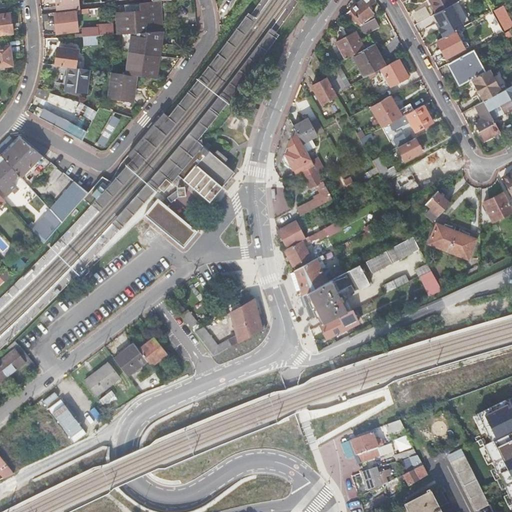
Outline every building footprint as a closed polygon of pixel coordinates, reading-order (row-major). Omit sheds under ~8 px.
[(81,9),(80,0),(55,0),(57,12),(75,10),(81,9)] [(140,2),(139,2),(140,11),(116,13),(118,34),(129,33),(135,32),(163,31),(161,0),(152,1),(140,2)] [(375,0),(363,0),(344,16),(358,27),(373,12),(368,6),(375,0)] [(455,3),(453,0),(428,0),(436,13),(449,6),(455,3)] [(473,0),(460,0),(455,3),(449,6),(452,12),(474,1),(473,0)] [(504,30),(511,25),(511,18),(504,4),(493,10),(504,30)] [(57,12),(54,12),(56,33),(78,30),(75,10),(57,12)] [(10,13),(0,13),(0,34),(12,33),(10,13)] [(163,113),(128,155),(131,159),(118,175),(96,200),(79,220),(71,230),(77,235),(91,221),(103,209),(113,197),(125,183),(133,174),(146,159),(156,148),(165,137),(172,128),(180,118),(189,107),(198,96),(206,86),(215,74),(225,61),(233,51),(246,34),(256,19),(248,13),(237,27),(224,43),(209,63),(196,79),(181,98),(167,116),(163,113)] [(374,18),(358,27),(363,34),(378,27),(374,18)] [(442,18),(428,25),(436,39),(445,34),(445,36),(459,29),(457,24),(451,27),(450,25),(452,24),(450,19),(445,22),(442,18)] [(74,36),(112,34),(112,24),(97,25),(97,27),(81,27),(82,33),(74,33),(74,36)] [(103,233),(90,247),(96,253),(101,248),(112,237),(124,225),(135,213),(146,201),(159,187),(164,191),(171,183),(178,175),(181,177),(209,201),(222,186),(234,172),(203,145),(202,134),(214,119),(224,107),(231,97),(242,83),(250,73),(261,58),(269,48),(278,34),(270,28),(264,37),(255,49),(246,62),(234,76),(227,86),(215,101),(207,112),(197,124),(187,137),(178,148),(170,158),(159,170),(150,181),(140,192),(128,206),(115,220),(103,233)] [(163,31),(135,32),(129,33),(124,51),(157,56),(163,31)] [(336,42),(345,59),(352,55),(363,49),(354,32),(336,42)] [(464,49),(454,32),(437,41),(446,59),(464,49)] [(375,43),(372,44),(384,66),(387,65),(375,43)] [(372,44),(363,49),(352,55),(364,77),(380,68),(384,66),(372,44)] [(511,49),(509,44),(502,48),(508,59),(511,56),(511,49)] [(9,45),(0,46),(0,66),(12,65),(9,45)] [(72,67),(75,68),(77,50),(74,50),(74,46),(67,46),(67,49),(58,48),(55,65),(72,67)] [(484,72),(472,50),(450,62),(462,84),(471,79),(484,72)] [(151,77),(157,56),(124,51),(119,73),(151,77)] [(408,76),(398,58),(387,65),(384,66),(380,68),(390,86),(408,76)] [(450,62),(447,64),(459,86),(462,84),(450,62)] [(91,93),(93,70),(75,68),(72,67),(69,90),(91,93)] [(335,69),(325,75),(327,77),(335,92),(345,87),(335,69)] [(489,69),(484,72),(471,79),(483,101),(500,91),(489,69)] [(136,75),(113,73),(110,98),(135,101),(136,91),(134,91),(136,75)] [(335,92),(327,77),(311,86),(321,104),(337,95),(335,92)] [(510,98),(505,89),(500,91),(483,101),(488,110),(510,98)] [(71,105),(73,99),(53,93),(44,109),(64,120),(60,129),(64,131),(76,107),(71,105)] [(370,106),(382,127),(394,120),(396,119),(397,119),(401,116),(397,109),(389,96),(370,106)] [(511,102),(510,99),(510,98),(488,110),(492,119),(506,111),(507,112),(511,109),(511,102)] [(97,107),(73,99),(71,105),(76,107),(64,131),(81,141),(88,128),(91,123),(99,107),(97,107)] [(415,99),(397,109),(401,116),(405,114),(420,107),(415,99)] [(488,110),(483,101),(475,105),(481,116),(473,120),(484,140),(500,132),(492,119),(488,110)] [(433,122),(423,105),(420,107),(405,114),(415,131),(433,122)] [(114,112),(99,107),(91,123),(88,128),(101,135),(97,142),(104,145),(119,119),(113,115),(114,112)] [(44,109),(40,118),(60,129),(64,120),(44,109)] [(304,120),(293,126),(294,128),(302,143),(316,136),(308,121),(305,122),(304,120)] [(292,169),(295,175),(308,167),(314,164),(302,143),(294,128),(282,159),(285,163),(292,169)] [(394,141),(398,147),(412,139),(408,133),(394,141)] [(0,144),(0,154),(2,157),(15,142),(8,136),(0,144)] [(4,159),(17,173),(23,167),(24,168),(32,159),(37,163),(43,157),(42,156),(19,137),(15,142),(2,157),(4,159)] [(412,139),(398,147),(405,161),(422,151),(414,138),(412,139)] [(443,153),(427,162),(434,174),(452,165),(451,162),(449,163),(443,153)] [(24,181),(22,178),(17,173),(4,159),(0,161),(0,187),(6,194),(13,188),(15,190),(24,181)] [(325,202),(332,199),(314,164),(308,167),(312,173),(303,177),(309,188),(318,183),(320,187),(318,188),(325,202)] [(22,178),(24,181),(29,186),(41,174),(33,166),(22,178)] [(392,167),(379,174),(383,181),(396,174),(392,167)] [(511,173),(502,179),(511,197),(511,196),(511,173)] [(178,175),(171,183),(174,186),(181,177),(178,175)] [(49,197),(35,182),(31,186),(44,201),(49,197)] [(50,209),(62,223),(88,194),(74,182),(50,209)] [(425,203),(438,215),(449,203),(436,191),(425,203)] [(177,192),(167,198),(170,201),(177,196),(177,192)] [(511,211),(511,208),(504,192),(483,202),(493,221),(511,211)] [(298,211),(300,216),(311,210),(317,207),(320,205),(318,201),(298,211)] [(321,214),(317,207),(311,210),(315,217),(321,214)] [(287,248),(302,241),(305,239),(296,221),(278,231),(287,248)] [(437,223),(429,243),(468,259),(476,240),(437,223)] [(318,238),(316,233),(309,237),(311,242),(318,238)] [(418,248),(412,237),(365,261),(372,273),(418,248)] [(287,248),(284,250),(293,266),(310,257),(302,241),(287,248)] [(323,258),(322,255),(294,270),(302,295),(328,281),(317,262),(323,258)] [(16,261),(21,267),(25,264),(19,257),(16,261)] [(419,276),(430,271),(426,264),(415,269),(419,276)] [(461,273),(464,280),(479,272),(479,264),(461,273)] [(328,281),(302,295),(311,318),(317,315),(321,324),(346,312),(337,292),(351,285),(354,291),(357,290),(369,284),(367,280),(369,279),(367,275),(365,276),(359,265),(340,275),(328,281)] [(441,290),(431,270),(430,271),(419,276),(418,276),(429,296),(441,290)] [(0,276),(0,277),(4,282),(11,276),(6,271),(0,276)] [(385,293),(407,282),(404,275),(381,286),(385,293)] [(262,329),(254,299),(231,311),(237,335),(218,345),(205,326),(194,331),(213,356),(262,329)] [(351,309),(346,312),(321,324),(319,325),(326,338),(358,323),(351,309)] [(147,360),(151,365),(167,353),(155,337),(139,349),(147,360)] [(114,359),(127,376),(136,369),(147,360),(139,349),(134,343),(114,359)] [(32,373),(38,369),(20,346),(0,361),(0,381),(10,374),(25,363),(32,373)] [(108,362),(85,381),(96,395),(119,376),(108,362)] [(511,411),(509,405),(484,416),(496,441),(511,433),(511,411)] [(404,429),(399,419),(384,425),(389,434),(404,429)] [(359,454),(378,448),(377,447),(381,446),(383,443),(381,438),(377,437),(375,438),(373,434),(376,433),(374,431),(372,432),(351,439),(357,454),(358,453),(359,454)] [(511,441),(497,448),(511,479),(511,441)] [(380,454),(378,448),(359,454),(361,461),(380,454)] [(489,505),(461,450),(451,455),(449,456),(477,511),(479,510),(489,505)] [(13,471),(0,454),(0,471),(3,476),(13,471)] [(422,464),(417,455),(410,457),(416,467),(422,464)] [(427,474),(422,464),(416,467),(403,474),(409,485),(418,480),(427,474)] [(376,467),(362,472),(368,490),(379,486),(382,484),(376,467)] [(439,511),(431,495),(426,497),(405,508),(407,511),(439,511)]
